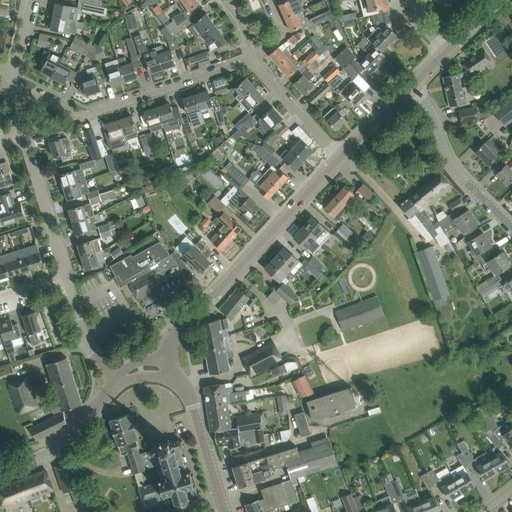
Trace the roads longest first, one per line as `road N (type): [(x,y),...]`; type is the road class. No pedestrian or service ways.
road 1 (tertiary): [(161,368),(180,328),(339,158)]
road 2 (residential): [(253,59),(96,112),(13,95)]
road 3 (residential): [(511,227),(453,166),(429,111),(409,88)]
road 4 (tertiary): [(0,471),(72,433),(119,378)]
road 5 (residential): [(66,279),(21,137)]
road 6 (unclassified): [(220,496),(188,395),(161,368)]
road 7 (residential): [(253,59),(339,158)]
